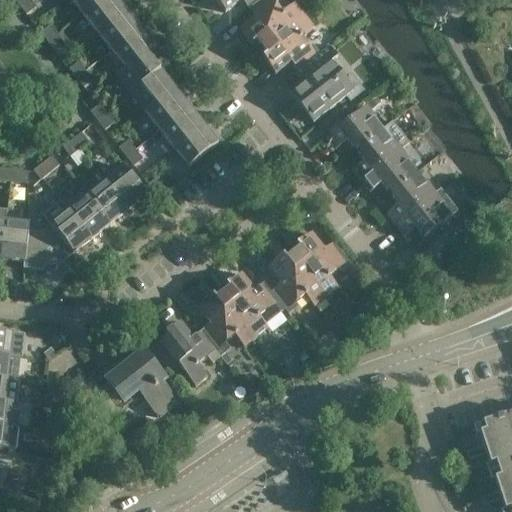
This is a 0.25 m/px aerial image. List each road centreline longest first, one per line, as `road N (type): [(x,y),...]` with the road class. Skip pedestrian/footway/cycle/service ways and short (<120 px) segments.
road 1 (residential): [(0,308),(131,318),(310,180)]
road 2 (residential): [(310,180),(174,0)]
road 3 (residential): [(416,360),(382,276),(310,180)]
road 4 (tertiary): [(276,427),(328,390),(416,360)]
road 5 (residential): [(434,511),(423,478),(429,411),(416,360)]
